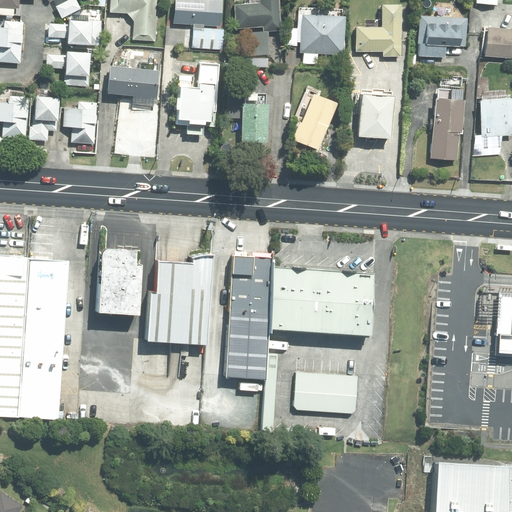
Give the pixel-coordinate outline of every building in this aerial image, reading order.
[(0,0),(0,12),(13,13),(14,6),(18,7),(18,0),(0,0)] [(76,0),(63,0),(56,4),(62,16),(80,7),(76,0)] [(133,18),(132,38),(154,39),(156,0),(109,0),(109,9),(126,10),(133,18)] [(173,0),(173,20),(193,22),(192,46),(219,47),(220,27),(203,26),(204,22),(220,23),(221,0),(173,0)] [(247,0),(234,1),(235,26),(262,24),(262,30),(248,31),(249,54),(268,53),(267,28),(280,27),(278,0),(247,0)] [(382,49),(382,53),(400,54),(400,0),(381,0),(381,24),(355,24),(355,48),(382,49)] [(100,5),(88,5),(87,16),(99,17),(100,5)] [(344,13),(302,11),(300,50),(303,51),(302,62),(316,63),(317,51),(343,52),(344,13)] [(418,42),(419,42),(418,53),(444,55),(445,42),(458,43),(458,45),(464,45),(466,16),(420,13),(418,42)] [(47,34),(67,35),(67,38),(88,40),(87,43),(99,43),(101,19),(90,19),(91,17),(68,15),(67,22),(48,21),(47,34)] [(0,59),(19,61),(22,20),(3,18),(3,24),(0,24),(0,59)] [(511,25),(487,24),(484,52),(511,54),(511,25)] [(64,66),(63,82),(87,84),(88,71),(87,71),(88,49),(66,47),(65,54),(47,52),(46,65),(64,66)] [(109,62),(106,89),(133,93),(132,98),(155,100),(159,67),(157,67),(157,60),(142,58),(141,66),(109,62)] [(174,103),(177,103),(176,121),(186,122),(185,130),(202,132),(202,123),(214,124),(218,60),(200,58),(198,82),(179,81),(178,91),(175,91),(174,103)] [(460,95),(461,86),(450,85),(449,95),(434,94),(430,155),(456,157),(458,129),(461,129),(463,95),(460,95)] [(361,87),(357,131),(388,134),(393,91),(361,87)] [(241,99),(241,137),(267,138),(267,99),(256,99),(256,88),(244,88),(244,99),(241,99)] [(292,137),(317,147),(337,99),(313,89),(300,119),(299,119),(292,137)] [(29,124),(28,137),(47,138),(47,128),(56,128),(58,93),(34,91),(32,125),(29,124)] [(0,118),(2,119),(1,134),(24,136),(27,111),(28,111),(29,94),(9,93),(8,99),(0,98),(0,118)] [(510,94),(478,96),(480,132),(474,132),(475,150),(502,148),(501,133),(511,132),(511,107),(511,108),(510,94)] [(72,124),(71,140),(93,141),(96,101),(78,100),(77,105),(64,105),(62,124),(72,124)] [(511,169),(500,169),(499,181),(511,181),(511,169)] [(138,266),(132,266),(133,252),(97,250),(94,311),(135,314),(138,266)] [(232,250),(224,372),(264,375),(268,323),(272,263),(272,255),(252,254),(253,252),(232,250)] [(203,343),(211,252),(189,254),(189,261),(154,259),(152,291),(147,290),(143,338),(179,341),(178,357),(184,358),(186,342),(203,343)] [(0,413),(17,415),(17,413),(55,416),(66,258),(0,253),(0,413)] [(272,263),(268,323),(368,330),(373,270),(355,268),(272,263)] [(511,295),(496,294),(493,348),(511,349),(511,295)] [(295,369),(293,403),(296,407),(351,411),(354,407),(357,374),(295,369)] [(393,511),(511,511),(511,463),(504,464),(434,460),(429,511),(413,511),(393,510),(393,511)] [(0,511),(15,511),(22,503),(0,489),(0,511)] [(28,493),(23,500),(28,503),(32,496),(28,493)]
